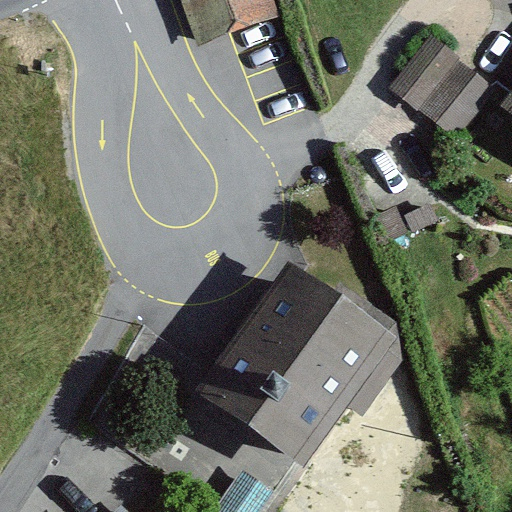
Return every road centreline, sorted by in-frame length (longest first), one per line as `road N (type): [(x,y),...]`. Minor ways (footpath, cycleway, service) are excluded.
road 1 (residential): [(143,267),(181,276),(221,258),(247,201),(234,146),(132,0)]
road 2 (residential): [(91,0),(88,130),(105,204),(143,267)]
road 3 (unclassified): [(143,267),(0,498)]
road 4 (track): [(234,146),(371,90),(441,0)]
